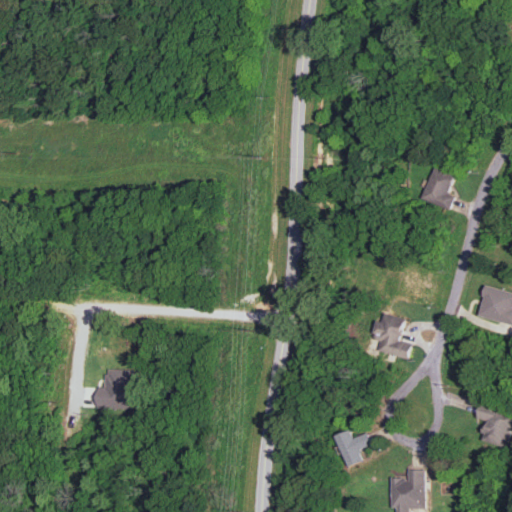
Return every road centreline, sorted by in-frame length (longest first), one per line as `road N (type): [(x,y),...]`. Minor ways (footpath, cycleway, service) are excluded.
road 1 (residential): [(313,0),(288,318),(262,511)]
road 2 (residential): [(413,414),(487,182),(511,140)]
road 3 (residential): [(0,298),(288,318)]
road 4 (residential): [(80,306),(69,490)]
